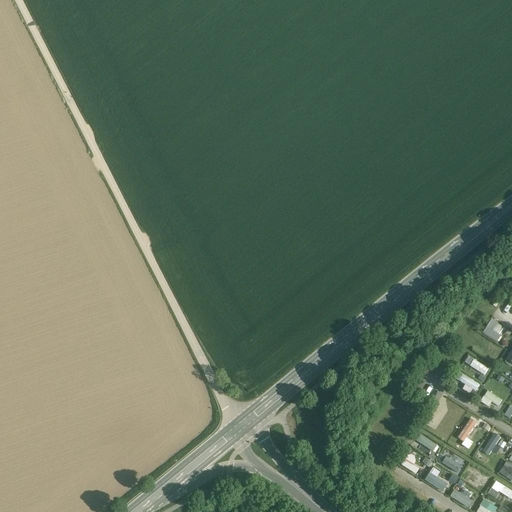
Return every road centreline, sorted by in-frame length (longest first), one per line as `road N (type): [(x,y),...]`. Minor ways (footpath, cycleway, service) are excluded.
road 1 (track): [(239,429),(20,0)]
road 2 (secondary): [(511,205),(239,429)]
road 3 (secondary): [(167,487),(230,466),(287,476)]
